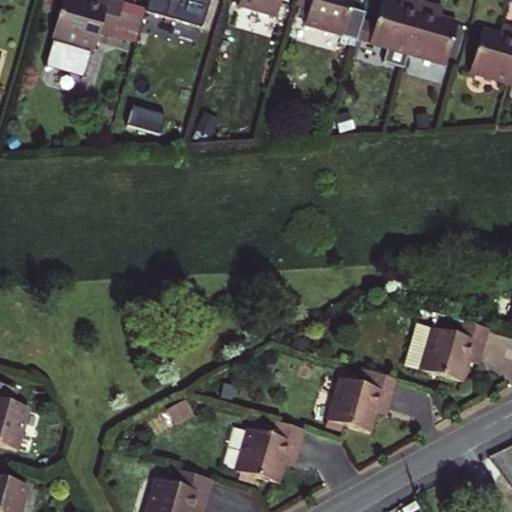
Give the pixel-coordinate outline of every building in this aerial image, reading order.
[(124,4),(112,0),(93,0),(92,6),(85,4),(71,0),(64,0),(53,39),(95,52),(100,36),(113,40),(124,4)] [(241,0),(239,8),(277,19),(282,0),(241,0)] [(353,0),(297,0),(296,6),(309,10),(306,27),(344,39),(343,40),(357,44),(358,41),(363,22),(365,15),(351,11),(353,0)] [(376,26),(363,22),(358,41),(386,50),(382,63),(404,70),(408,56),(423,4),(409,0),(406,10),(400,8),(383,3),(376,26)] [(408,0),(401,0),(400,8),(406,10),(409,0),(408,0)] [(436,8),(423,4),(408,56),(445,67),(457,25),(441,20),(434,18),(436,8)] [(443,10),(436,8),(434,18),(441,20),(443,10)] [(506,40),(509,29),(503,27),(499,37),(506,40)] [(470,74),(508,85),(511,70),(511,29),(509,29),(506,40),(499,37),(482,32),(470,74)] [(357,44),(343,40),(341,45),(355,50),(357,44)] [(435,330),(422,373),(464,385),(469,365),(472,358),(481,361),(490,331),(439,316),(435,330)] [(407,369),(422,373),(435,330),(420,326),(407,369)] [(479,368),(481,361),(472,358),(469,365),(479,368)] [(370,435),(375,417),(378,408),(388,411),(397,381),(360,370),(355,386),(340,381),(328,422),(370,435)] [(315,418),(326,421),(335,381),(324,379),(315,418)] [(0,448),(17,453),(29,411),(13,406),(17,393),(0,387),(0,448)] [(386,419),(388,411),(378,408),(375,417),(386,419)] [(306,432),(277,423),(275,430),(264,426),(261,435),(249,431),(236,473),(278,485),(285,465),(287,457),(297,461),(306,432)] [(295,469),(297,461),(287,457),(285,465),(295,469)] [(0,462),(0,511),(20,511),(27,488),(3,479),(8,465),(0,462)] [(212,483),(174,472),(170,487),(155,482),(146,511),(191,511),(193,508),(203,511),(212,483)]
